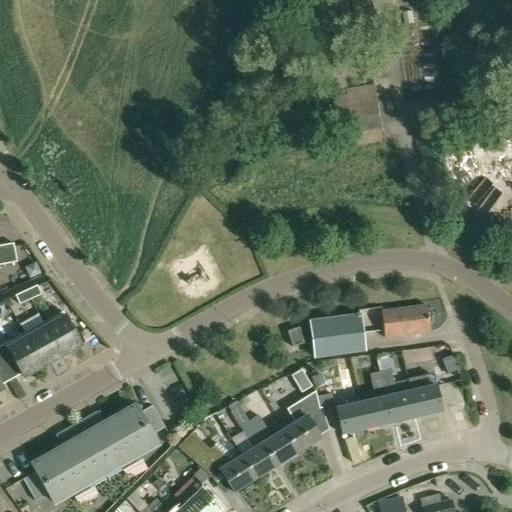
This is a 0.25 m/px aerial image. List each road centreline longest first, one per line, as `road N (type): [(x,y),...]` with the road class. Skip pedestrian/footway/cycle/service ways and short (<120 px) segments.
road 1 (residential): [(148,356),(278,288),(393,263),(423,261),(455,272),(511,311)]
road 2 (residential): [(23,190),(71,268),(148,356)]
road 3 (residential): [(309,511),(407,465),(488,450)]
road 4 (residential): [(0,439),(148,356)]
road 5 (residential): [(455,314),(481,388),(488,450)]
